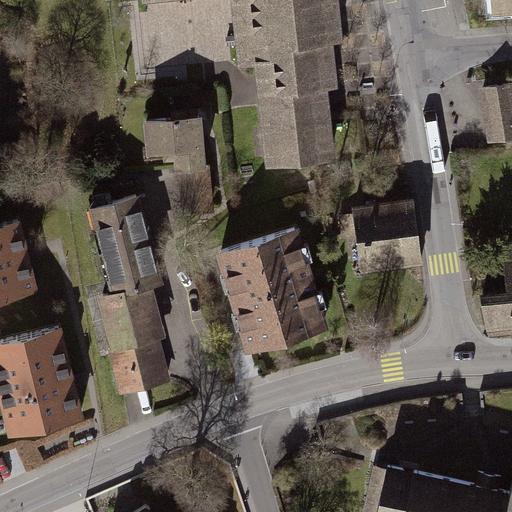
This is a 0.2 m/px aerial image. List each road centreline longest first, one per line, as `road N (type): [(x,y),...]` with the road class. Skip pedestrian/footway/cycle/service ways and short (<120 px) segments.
road 1 (residential): [(410,55),(455,363)]
road 2 (tertiary): [(233,409),(2,511)]
road 3 (tertiary): [(455,363),(354,374),(233,409)]
